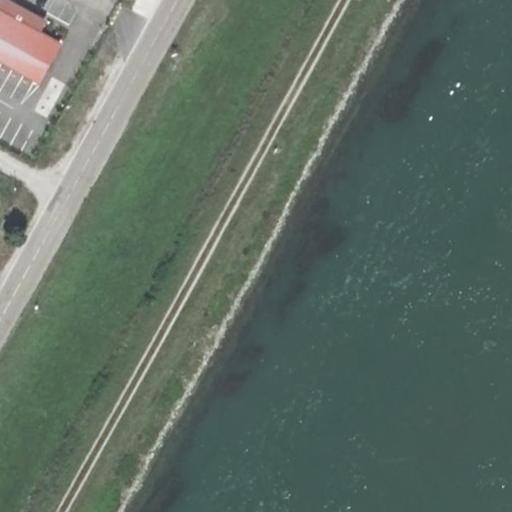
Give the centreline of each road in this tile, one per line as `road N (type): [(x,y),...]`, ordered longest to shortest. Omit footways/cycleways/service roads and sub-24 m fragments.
road 1 (track): [(352,0),(69,511)]
road 2 (unclassified): [(0,318),(176,0)]
